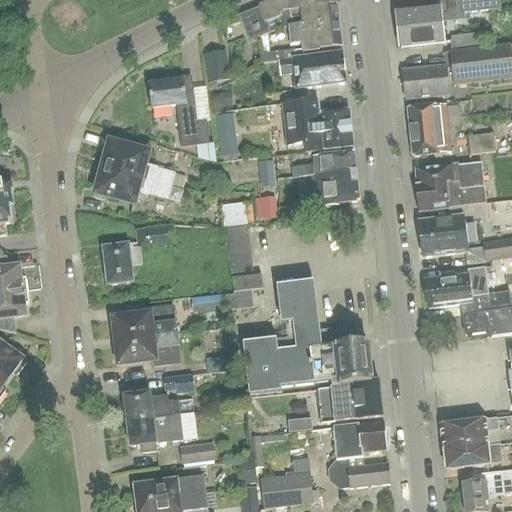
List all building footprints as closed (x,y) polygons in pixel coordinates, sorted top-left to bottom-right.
[(337,5),(336,0),(279,0),(258,9),(258,10),(247,14),(238,19),(250,43),(282,30),(289,29),(291,47),(302,46),(303,54),(318,53),(320,50),(341,48),(337,5)] [(438,13),(397,17),(401,50),(443,45),(441,25),(465,22),(464,15),(500,11),(498,0),(438,0),(437,0),(438,13)] [(450,39),(452,54),(486,50),(484,35),(450,39)] [(511,47),(486,50),(452,54),(451,54),(454,87),(511,80),(511,47)] [(295,51),(269,55),(263,55),(265,64),(278,63),(296,60),(295,51)] [(208,85),(230,82),(226,53),(203,57),(208,85)] [(342,55),(296,60),(278,63),(280,78),(294,76),(296,92),(346,85),(342,55)] [(446,69),(403,73),(406,102),(449,98),(446,69)] [(185,91),(184,82),(149,87),(152,111),(176,108),(182,149),(196,148),(209,146),(206,123),(197,125),(192,90),(185,91)] [(233,108),(231,93),(213,96),(215,110),(233,108)] [(353,149),(349,113),(320,116),(318,103),(283,107),(287,148),(304,146),(305,154),(353,149)] [(446,107),(408,111),(413,159),(451,155),(446,107)] [(233,117),(215,118),(217,135),(220,159),(237,157),(235,133),(233,117)] [(494,136),(468,139),(470,157),(496,154),(494,136)] [(109,144),(102,171),(171,189),(174,176),(158,171),(159,171),(146,167),(149,155),(109,144)] [(209,146),(196,148),(197,160),(216,165),(213,145),(209,146)] [(316,185),(356,180),(354,154),(325,157),(325,158),(313,159),(314,167),(299,168),(300,179),(315,178),(316,185)] [(272,163),(258,164),(259,177),(273,176),(272,163)] [(415,187),(418,214),(486,206),(482,166),(414,173),(416,187),(415,187)] [(102,171),(95,196),(135,207),(138,195),(150,198),(150,197),(168,201),(171,189),(102,171)] [(316,185),(316,189),(309,190),(311,206),(318,205),(319,210),(339,208),(339,206),(359,204),(356,180),(316,185)] [(0,227),(14,226),(12,213),(12,211),(15,210),(14,200),(13,191),(8,192),(7,188),(0,189),(0,227)] [(168,201),(167,202),(180,205),(183,193),(171,189),(168,201)] [(257,221),(277,219),(275,198),(255,199),(257,221)] [(251,205),(245,205),(221,208),(224,230),(253,226),(251,205)] [(307,206),(282,210),(283,220),(308,216),(307,206)] [(419,225),(423,261),(469,255),(464,219),(419,225)] [(130,247),(103,250),(108,288),(134,285),(131,268),(142,267),(140,252),(176,247),(173,228),(136,233),(138,246),(130,247)] [(226,231),(228,243),(249,240),(248,228),(226,231)] [(251,253),(249,240),(228,243),(229,255),(251,253)] [(511,241),(482,246),(485,265),(511,261),(511,241)] [(229,255),(231,268),(252,265),(251,253),(229,255)] [(0,295),(2,296),(24,292),(23,280),(18,281),(16,269),(8,270),(7,258),(0,259),(0,295)] [(231,268),(232,280),(254,278),(252,265),(231,268)] [(461,307),(462,317),(511,309),(511,306),(510,294),(489,297),(485,270),(467,272),(468,277),(425,283),(429,311),(461,307)] [(234,295),(252,293),(263,291),(262,277),(254,278),(232,280),(234,295)] [(319,333),(315,301),(314,301),(312,286),(279,290),(283,325),(286,325),(288,341),(297,340),(298,352),(351,347),(349,329),(319,333)] [(26,306),(24,292),(2,296),(0,295),(0,332),(16,336),(14,315),(22,314),(21,306),(26,306)] [(252,293),(234,295),(234,297),(225,298),(227,313),(254,310),(252,293)] [(193,314),(222,310),(220,296),(191,300),(193,314)] [(113,322),(111,325),(111,331),(114,333),(116,344),(162,338),(177,336),(175,324),(165,326),(163,309),(147,311),(148,316),(113,321),(113,322)] [(511,309),(462,317),(465,338),(487,335),(487,340),(492,339),(492,340),(511,336),(511,351),(508,352),(511,373),(509,373),(511,393),(511,309)] [(117,354),(115,357),(115,363),(118,365),(119,367),(154,363),(155,370),(169,368),(166,350),(178,348),(177,336),(162,338),(116,344),(117,354)] [(372,385),(367,345),(351,347),(298,352),(297,340),(288,341),(276,342),(243,346),(245,358),(250,399),(282,396),(282,390),(333,384),(333,390),(372,385)] [(0,375),(8,382),(23,361),(0,344),(0,375)] [(206,361),(207,375),(227,373),(226,360),(206,361)] [(0,392),(8,382),(0,375),(0,392)] [(175,392),(176,396),(194,394),(192,377),(163,380),(165,394),(175,392)] [(355,424),(384,420),(379,384),(372,385),(333,390),(331,390),(331,391),(318,393),(322,427),(355,423),(355,424)] [(126,416),(127,424),(180,418),(178,403),(168,404),(167,398),(151,400),(150,395),(123,398),(124,406),(121,406),(123,416),(126,416)] [(183,443),(180,418),(127,424),(130,450),(141,449),(142,456),(156,454),(156,455),(157,455),(156,447),(183,443)] [(289,435),(298,434),(313,433),(312,421),(288,423),(289,435)] [(500,438),(499,433),(497,421),(441,428),(444,454),(465,451),(464,443),(500,438)] [(350,492),(390,488),(391,488),(388,466),(364,468),(363,461),(363,457),(387,454),(384,424),(333,430),(336,462),(328,473),(329,484),(339,492),(350,491),(350,492)] [(465,451),(444,454),(446,473),(492,467),(503,465),(501,447),(500,438),(464,443),(465,451)] [(260,439),(251,440),(255,470),(263,469),(260,439)] [(212,447),(180,451),(182,467),(214,463),(212,447)] [(255,485),(253,462),(238,464),(241,487),(255,485)] [(511,472),(472,477),(473,485),(462,486),(465,511),(488,511),(487,500),(511,497),(511,472)] [(264,511),(287,508),(319,505),(318,493),(311,494),(309,477),(261,483),(264,511)] [(134,506),(205,497),(203,481),(177,484),(135,489),(135,492),(132,492),(134,506)] [(257,511),(255,490),(239,492),(241,511),(257,511)] [(203,511),(207,511),(205,497),(134,506),(134,511),(203,511)]
